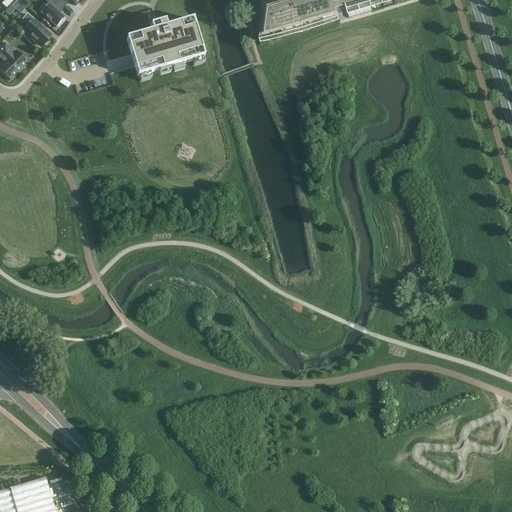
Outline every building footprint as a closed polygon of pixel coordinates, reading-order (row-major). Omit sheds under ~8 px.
[(65,18),(58,12),(60,11),(65,6),(60,1),(58,0),(43,0),(46,3),(38,12),(56,28),(65,18)] [(346,12),(385,0),(309,0),(264,13),(260,40),(338,17),(337,13),(346,11),(346,12)] [(13,6),(20,13),(25,8),(18,1),(13,6)] [(24,31),(30,37),(29,38),(35,43),(36,42),(39,45),(41,47),(45,42),(45,43),(50,37),(27,15),(24,18),(22,20),(24,22),(29,26),(24,31)] [(204,58),(192,20),(166,28),(165,22),(158,24),(159,30),(156,31),(152,32),(126,40),(132,61),(137,78),(142,76),(150,74),(161,71),(169,69),(175,67),(183,64),(195,61),(203,59),(204,58)] [(0,67),(0,71),(11,81),(28,64),(15,52),(14,53),(4,44),(0,48),(0,60),(3,64),(0,67)] [(0,511),(51,511),(44,480),(0,490),(0,511)]
